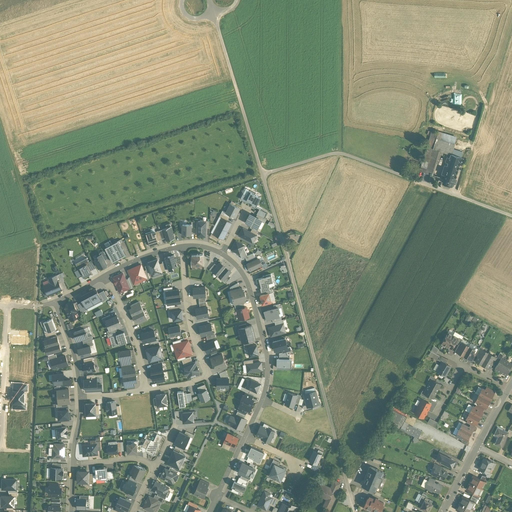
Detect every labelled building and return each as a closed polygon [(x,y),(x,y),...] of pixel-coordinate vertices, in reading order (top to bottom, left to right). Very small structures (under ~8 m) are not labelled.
[(438,104),(432,124),(464,134),(470,130),(474,116),(438,104)] [(419,170),(430,174),(428,180),(435,182),(437,175),(434,174),(441,152),(442,149),(435,147),(436,141),(429,138),(419,170)] [(442,149),(441,152),(449,154),(449,153),(451,154),(452,154),(455,144),(437,138),(436,141),(435,147),(442,149)] [(456,174),(461,157),(452,154),(451,154),(445,175),(454,177),(454,178),(456,174)] [(454,177),(445,175),(443,182),(451,185),(454,177)] [(247,196),(243,194),(240,199),(247,202),(247,201),(246,200),(250,192),(255,194),(255,193),(250,190),(247,196)] [(255,194),(250,192),(246,200),(247,201),(256,205),(261,197),(255,194)] [(231,204),(226,213),(230,215),(235,217),(239,208),(231,204)] [(260,207),(257,214),(258,215),(265,218),(267,213),(261,210),(262,208),(260,207)] [(256,217),(250,214),(246,222),(252,225),(257,228),(261,221),(261,220),(256,217)] [(217,226),(227,231),(232,223),(227,221),(222,218),(217,226)] [(206,221),(198,221),(198,227),(197,235),(205,235),(206,228),(206,221)] [(166,238),(167,241),(175,238),(170,223),(166,224),(167,227),(163,228),(163,229),(166,238)] [(191,224),(182,224),(182,235),(191,235),(191,227),(191,224)] [(223,239),(227,231),(217,226),(213,234),(221,238),(223,239)] [(239,236),(253,243),(256,235),(250,232),(243,228),(239,236)] [(151,231),(145,233),(149,246),(159,243),(158,240),(155,232),(152,233),(151,231)] [(221,238),(213,234),(214,233),(212,232),(210,236),(219,241),(221,238)] [(118,240),(112,244),(119,258),(126,254),(118,240)] [(245,246),(236,241),(231,250),(240,254),(242,258),(245,257),(247,256),(243,248),(245,246)] [(112,244),(105,247),(112,261),(119,258),(112,244)] [(105,259),(102,254),(101,254),(97,256),(98,257),(94,259),(99,268),(102,266),(103,267),(107,264),(105,259)] [(203,254),(197,254),(197,255),(191,255),(192,260),(191,260),(191,267),(195,266),(195,265),(204,265),(203,255),(203,254)] [(166,257),(165,257),(166,260),(168,268),(169,270),(173,269),(173,267),(177,266),(175,261),(176,261),(176,258),(175,258),(174,255),(169,256),(168,256),(166,256),(166,257)] [(86,257),(76,263),(83,278),(92,273),(90,270),(88,265),(90,264),(89,261),(86,257)] [(249,263),(247,264),(250,270),(261,265),(262,264),(259,258),(258,259),(249,263)] [(157,259),(148,262),(149,265),(151,271),(152,275),(162,271),(159,264),(157,259)] [(220,262),(217,265),(213,270),(213,271),(218,275),(226,266),(220,262)] [(144,271),(141,264),(135,267),(140,281),(147,278),(144,271)] [(25,267),(13,266),(13,273),(12,292),(15,292),(15,294),(24,295),(24,291),(27,291),(28,269),(25,269),(25,267)] [(231,271),(226,266),(218,275),(223,279),(223,280),(228,275),(231,271)] [(135,267),(128,270),(131,276),(134,283),(140,281),(135,267)] [(56,275),(59,283),(64,281),(60,273),(56,275)] [(123,273),(114,277),(120,292),(129,288),(126,279),(123,273)] [(260,282),(262,289),(269,287),(270,287),(269,283),(273,282),(271,274),(263,276),(263,277),(256,279),(257,283),(260,282)] [(51,283),(44,286),(47,295),(61,289),(59,283),(56,275),(49,278),(51,283)] [(205,287),(193,288),(194,297),(199,297),(205,296),(205,287)] [(239,288),(231,290),(232,297),(245,294),(244,291),(243,291),(242,287),(239,288)] [(96,288),(88,292),(94,303),(101,299),(98,293),(96,288)] [(167,298),(180,296),(179,289),(173,290),(166,291),(167,298)] [(104,290),(98,293),(101,299),(102,301),(108,298),(104,290)] [(94,303),(88,292),(81,296),(83,301),(86,307),(87,307),(94,303)] [(269,293),(260,296),(262,304),(271,302),(269,293)] [(245,294),(232,297),(234,304),(243,301),(245,301),(244,297),(246,297),(245,294)] [(180,296),(167,298),(168,304),(175,303),(181,302),(180,296)] [(72,300),(67,303),(67,304),(66,304),(65,307),(65,308),(67,313),(68,313),(70,317),(69,317),(71,320),(76,318),(74,313),(78,312),(78,311),(78,312),(78,311),(77,311),(74,303),(72,300)] [(86,307),(83,301),(78,304),(80,309),(81,312),(88,309),(87,307),(86,307)] [(130,309),(133,315),(143,311),(141,304),(133,308),(130,309)] [(200,308),(195,309),(197,318),(209,315),(207,306),(200,308)] [(245,307),(238,309),(239,314),(240,318),(240,319),(249,316),(247,309),(247,307),(245,307)] [(274,309),(264,311),(267,320),(272,319),(279,317),(278,313),(280,313),(279,308),(278,307),(274,309)] [(178,310),(172,311),(174,320),(183,319),(181,309),(178,310)] [(143,311),(133,315),(135,321),(138,320),(146,317),(143,311)] [(111,317),(106,320),(108,325),(119,320),(117,315),(111,317)] [(52,318),(43,322),(48,332),(52,330),(56,329),(52,318)] [(119,320),(108,325),(110,329),(110,330),(116,327),(121,325),(119,320)] [(211,324),(199,326),(201,335),(206,334),(213,333),(212,332),(211,324)] [(276,326),(269,327),(271,336),(286,333),(283,324),(276,326)] [(179,325),(169,327),(171,336),(181,333),(179,325)] [(239,328),(240,332),(240,335),(253,332),(252,325),(247,326),(239,328)] [(84,329),(74,332),(75,335),(74,335),(76,340),(82,338),(88,337),(88,336),(86,332),(85,332),(84,329)] [(154,330),(141,333),(143,342),(149,340),(156,339),(156,338),(154,330)] [(127,342),(124,332),(117,334),(109,337),(113,347),(127,342)] [(253,332),(240,335),(242,342),(243,342),(250,340),(255,338),(253,332)] [(453,335),(447,332),(441,343),(442,343),(442,345),(443,345),(444,345),(445,345),(447,346),(453,335)] [(453,335),(447,346),(449,347),(449,348),(450,349),(451,349),(452,349),(455,343),(458,338),(453,335)] [(25,336),(12,336),(12,344),(25,345),(25,336)] [(57,336),(44,340),(46,346),(59,343),(57,336)] [(281,349),(287,347),(285,339),(273,342),(275,350),(281,349)] [(173,344),(175,351),(190,347),(189,340),(181,342),(173,344)] [(214,341),(204,344),(207,353),(217,349),(214,341)] [(59,343),(46,346),(45,347),(48,353),(61,350),(59,343)] [(461,345),(457,352),(458,352),(464,355),(469,347),(463,343),(461,345)] [(91,350),(90,345),(84,346),(78,348),(79,353),(80,353),(81,356),(91,354),(90,350),(91,350)] [(155,346),(146,348),(148,355),(160,352),(159,345),(155,346)] [(253,345),(247,347),(249,354),(250,356),(259,354),(256,345),(253,345)] [(439,348),(433,345),(430,351),(436,354),(439,348)] [(185,356),(192,354),(190,347),(175,351),(177,358),(185,356)] [(469,347),(464,355),(469,359),(470,359),(473,352),(475,350),(469,347)] [(130,350),(118,352),(119,359),(121,359),(130,357),(131,357),(130,350)] [(482,350),(479,355),(475,361),(482,364),(488,354),(482,350)] [(160,352),(148,355),(149,361),(158,359),(162,358),(160,352)] [(212,357),(211,358),(213,364),(224,360),(222,354),(218,355),(212,357)] [(488,354),(482,364),(488,368),(491,362),(494,357),(493,357),(488,354)] [(57,358),(50,360),(51,360),(53,367),(53,368),(59,366),(60,367),(68,365),(66,361),(67,361),(65,355),(57,358)] [(448,359),(439,355),(437,359),(442,362),(445,364),(448,359)] [(182,360),(185,367),(185,366),(193,363),(190,357),(186,359),(182,360)] [(499,361),(495,368),(500,372),(506,361),(501,358),(499,361)] [(279,359),(277,359),(276,368),(291,368),(291,359),(289,359),(279,359)] [(224,360),(213,364),(216,371),(217,370),(223,368),(227,367),(224,360)] [(85,363),(83,364),(85,372),(95,370),(93,361),(85,363)] [(506,361),(500,372),(506,375),(510,368),(511,364),(506,361)] [(253,363),(246,364),(247,372),(262,370),(261,362),(253,363)] [(445,364),(442,362),(439,366),(440,367),(438,371),(445,376),(451,366),(445,364)] [(193,363),(185,366),(185,367),(186,370),(185,370),(186,374),(188,374),(189,377),(190,376),(198,373),(197,370),(198,369),(197,366),(196,366),(194,363),(193,363)] [(162,366),(154,367),(150,368),(151,374),(163,372),(162,366)] [(131,368),(123,369),(124,376),(135,374),(134,367),(131,368)] [(163,372),(151,374),(153,380),(156,379),(164,378),(163,372)] [(63,373),(53,374),(54,384),(61,383),(64,383),(64,380),(64,379),(63,373)] [(135,374),(124,376),(125,383),(134,382),(137,381),(135,374)] [(221,378),(217,378),(217,388),(229,387),(228,378),(221,378)] [(87,379),(84,379),(84,386),(85,386),(86,391),(102,390),(102,383),(97,383),(97,379),(95,379),(87,379)] [(250,390),(257,393),(261,384),(251,379),(249,380),(246,379),(242,386),(250,390)] [(435,382),(431,379),(430,381),(427,386),(437,391),(440,384),(435,382)] [(200,392),(207,390),(205,384),(198,387),(200,392)] [(437,391),(427,386),(425,392),(424,393),(428,395),(433,398),(437,391)] [(60,389),(57,390),(58,396),(69,395),(69,388),(60,389)] [(485,390),(482,388),(479,395),(490,400),(493,394),(492,394),(485,390)] [(200,392),(198,393),(201,401),(210,398),(207,390),(200,392)] [(13,391),(12,398),(13,398),(13,401),(12,401),(12,403),(13,403),(13,408),(25,409),(25,403),(23,403),(23,391),(13,391)] [(184,391),(177,392),(179,406),(186,405),(185,403),(184,393),(184,391)] [(319,404),(319,403),(316,391),(315,392),(305,394),(304,394),(307,407),(312,406),(319,404)] [(167,404),(165,393),(156,395),(157,398),(158,406),(167,404)] [(297,395),(288,393),(285,404),(294,406),(295,403),(297,395)] [(69,395),(58,396),(59,403),(61,403),(70,402),(69,395)] [(244,395),(243,395),(240,400),(241,401),(251,405),(254,400),(252,399),(244,395)] [(490,400),(479,395),(476,401),(479,403),(486,406),(486,407),(490,400)] [(424,400),(423,399),(421,400),(420,401),(420,402),(418,406),(427,411),(430,404),(424,401),(424,400)] [(115,401),(107,402),(108,406),(106,406),(107,410),(108,410),(109,414),(117,413),(116,406),(115,401)] [(247,410),(249,411),(252,406),(251,405),(241,401),(239,406),(247,410)] [(95,403),(86,404),(86,414),(96,414),(95,405),(95,403)] [(427,411),(418,406),(416,410),(415,411),(414,412),(415,413),(416,414),(417,414),(423,417),(427,411)] [(475,407),(473,406),(469,412),(479,418),(483,411),(482,411),(475,407)] [(58,410),(59,419),(69,418),(71,418),(70,414),(69,414),(68,409),(60,410),(58,410)] [(182,410),(174,411),(176,420),(183,419),(183,413),(182,410)] [(406,417),(393,410),(388,419),(402,426),(404,422),(406,417)] [(193,412),(183,413),(183,419),(183,422),(194,421),(193,412)] [(479,418),(469,412),(466,418),(468,419),(475,423),(476,424),(479,418)] [(244,418),(236,415),(234,418),(231,416),(227,423),(242,430),(247,420),(244,418)] [(422,431),(404,422),(402,426),(388,419),(386,422),(418,438),(422,431)] [(469,427),(462,423),(459,429),(470,435),(473,429),(469,427)] [(62,427),(56,427),(56,429),(57,437),(67,436),(67,433),(67,430),(66,430),(66,427),(66,426),(62,427)] [(261,426),(256,436),(269,442),(275,431),(268,428),(267,429),(262,427),(261,426)] [(507,432),(497,427),(495,433),(499,434),(494,444),(502,448),(507,436),(509,433),(507,432)] [(470,435),(459,429),(456,435),(463,439),(466,441),(467,440),(470,435)] [(179,432),(177,438),(187,443),(190,437),(184,434),(179,432)] [(234,446),(238,438),(228,433),(224,441),(231,445),(234,446)] [(162,436),(157,434),(152,444),(149,443),(146,449),(150,451),(150,452),(153,454),(155,451),(156,452),(160,444),(158,443),(162,436)] [(9,436),(8,446),(22,447),(22,437),(21,437),(12,436),(9,436)] [(142,447),(146,449),(149,443),(150,441),(146,438),(143,445),(142,447)] [(184,448),(187,443),(177,438),(174,444),(176,445),(184,448)] [(131,444),(127,444),(128,453),(137,452),(137,451),(137,445),(138,445),(138,441),(131,441),(131,444)] [(231,445),(224,441),(221,447),(229,450),(231,445)] [(65,444),(55,444),(55,448),(54,450),(53,450),(52,455),(54,455),(54,458),(59,458),(64,458),(65,451),(63,451),(64,448),(65,448),(65,444)] [(96,444),(82,445),(83,455),(97,454),(97,450),(96,444)] [(109,445),(107,445),(108,454),(118,453),(118,451),(117,444),(109,445)] [(254,460),(260,462),(264,453),(251,447),(247,455),(249,456),(253,458),(253,459),(254,460)] [(179,453),(173,450),(171,456),(182,462),(185,456),(179,453)] [(317,463),(322,454),(314,450),(309,460),(314,462),(317,463)] [(453,459),(444,455),(443,455),(440,453),(439,455),(439,454),(437,458),(438,458),(437,459),(441,461),(440,461),(449,466),(449,465),(452,460),(453,459)] [(182,462),(171,456),(168,463),(173,465),(179,468),(182,462)] [(489,461),(484,458),(479,469),(484,471),(488,473),(489,473),(493,463),(492,462),(492,461),(490,460),(489,461)] [(278,462),(274,460),(274,459),(273,459),(270,467),(272,469),(274,464),(277,465),(277,464),(278,462)] [(452,460),(449,465),(454,468),(457,462),(452,460)] [(317,463),(314,462),(311,468),(318,472),(321,465),(317,463)] [(240,468),(251,473),(253,474),(255,469),(254,468),(249,466),(242,463),(240,468)] [(137,466),(134,464),(129,474),(131,475),(138,478),(141,480),(146,470),(142,468),(142,469),(139,467),(137,466)] [(277,465),(274,464),(272,469),(269,475),(276,478),(280,480),(282,476),(281,475),(282,473),(284,474),(287,468),(277,464),(277,465)] [(383,472),(370,466),(362,484),(376,490),(383,472)] [(52,467),(51,467),(50,477),(61,478),(62,474),(63,474),(63,470),(62,470),(62,468),(61,467),(52,467)] [(104,467),(95,468),(96,479),(101,478),(101,479),(105,479),(108,479),(108,478),(107,471),(104,471),(104,467)] [(442,469),(436,467),(435,467),(433,474),(433,475),(435,476),(436,475),(441,477),(444,478),(445,475),(446,475),(447,472),(442,469)] [(169,470),(165,468),(162,473),(160,472),(158,476),(173,483),(176,475),(170,472),(170,471),(169,470)] [(242,474),(249,478),(251,473),(240,468),(238,472),(242,474)] [(84,472),(82,472),(82,471),(78,471),(77,482),(88,482),(88,479),(89,473),(89,471),(84,471),(84,472)] [(480,479),(473,475),(470,482),(481,488),(484,481),(480,479)] [(245,486),(247,481),(240,478),(239,477),(237,482),(245,486)] [(8,489),(15,490),(15,489),(16,480),(2,479),(2,489),(8,489)] [(209,483),(201,479),(199,484),(207,488),(209,483)] [(331,488),(319,482),(315,493),(318,494),(319,493),(327,497),(323,507),(329,510),(337,494),(335,493),(340,483),(334,480),(331,488)] [(429,480),(426,487),(430,489),(430,488),(439,492),(442,485),(438,483),(438,484),(434,482),(429,480)] [(127,481),(125,484),(124,484),(123,486),(124,488),(123,490),(125,490),(125,492),(127,493),(129,492),(132,494),(136,486),(135,485),(127,481)] [(163,486),(159,485),(160,484),(156,481),(152,490),(156,492),(157,491),(159,491),(158,492),(165,496),(167,491),(169,488),(163,485),(163,486)] [(237,482),(234,481),(231,487),(233,487),(231,491),(236,493),(238,494),(240,490),(243,492),(246,486),(245,486),(237,482)] [(481,488),(470,482),(466,489),(473,493),(477,494),(478,494),(481,488)] [(199,484),(196,490),(194,493),(197,494),(203,497),(208,488),(207,488),(199,484)] [(49,487),(49,494),(53,494),(53,495),(57,495),(57,494),(61,495),(61,487),(58,487),(49,487)] [(270,494),(265,491),(258,506),(266,510),(269,504),(272,498),(269,496),(270,494)] [(0,505),(6,506),(13,506),(13,496),(8,495),(1,495),(0,505)] [(278,498),(272,495),(272,498),(269,504),(274,507),(278,498)] [(158,500),(149,496),(143,508),(152,511),(155,511),(157,508),(155,507),(158,500)] [(375,499),(369,496),(368,498),(367,498),(364,504),(365,506),(369,508),(368,509),(375,511),(376,511),(379,511),(381,511),(384,505),(383,505),(384,503),(378,500),(378,499),(375,498),(375,499)] [(470,500),(463,496),(459,503),(470,508),(473,502),(474,502),(470,500)] [(131,502),(120,497),(116,504),(117,505),(124,508),(127,509),(131,502)] [(430,499),(426,497),(422,503),(420,507),(428,511),(432,504),(431,503),(429,502),(430,499)] [(80,499),(77,499),(77,508),(85,509),(86,506),(86,505),(87,503),(86,502),(86,499),(80,499)] [(52,502),(52,506),(49,506),(49,511),(52,511),(60,511),(61,506),(60,506),(60,502),(59,502),(52,502)] [(295,511),(298,507),(289,503),(288,505),(284,503),(279,511),(295,511)] [(468,511),(470,508),(459,503),(456,509),(460,511),(468,511)]
